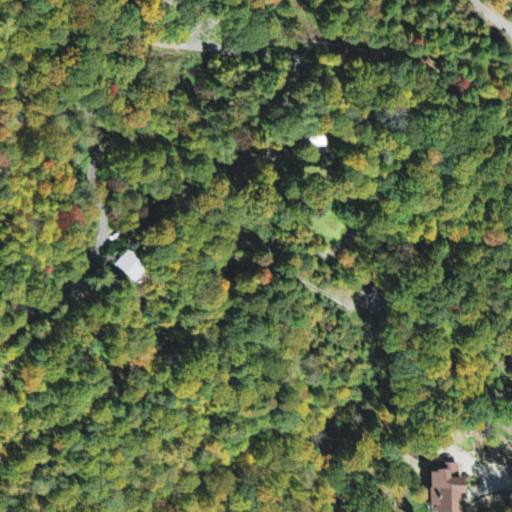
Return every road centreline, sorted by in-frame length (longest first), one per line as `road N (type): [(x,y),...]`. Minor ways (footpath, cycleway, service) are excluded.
road 1 (residential): [(0,364),(51,326),(96,257),(105,219),(96,155),(113,142),(212,121),(303,74),(299,56),(198,39)]
road 2 (residential): [(358,235),(323,252),(242,242),(227,249),(219,267),(222,311),(206,331),(178,344)]
road 3 (residential): [(178,344),(0,440)]
road 4 (residential): [(35,8),(49,0),(164,43),(198,39)]
